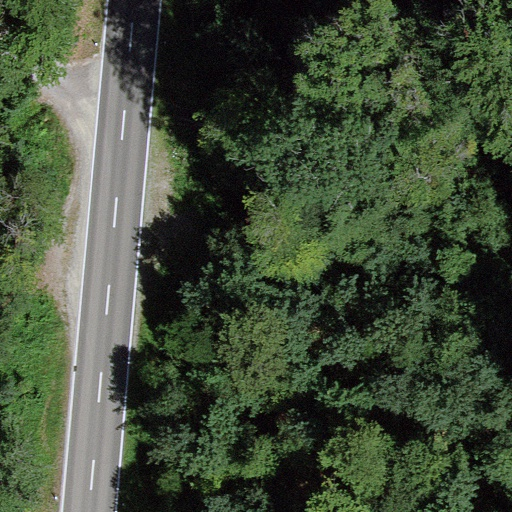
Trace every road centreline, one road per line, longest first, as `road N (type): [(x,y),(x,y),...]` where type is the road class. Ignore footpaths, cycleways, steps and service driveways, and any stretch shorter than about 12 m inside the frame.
road 1 (tertiary): [(139,0),(91,511)]
road 2 (track): [(126,131),(0,32)]
